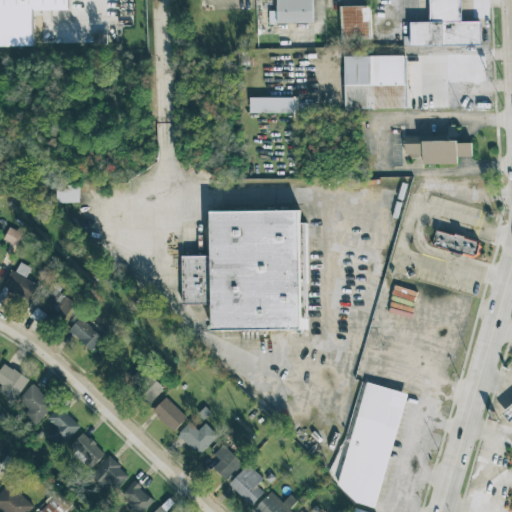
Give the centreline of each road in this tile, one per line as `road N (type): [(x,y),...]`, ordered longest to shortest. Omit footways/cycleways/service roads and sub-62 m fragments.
road 1 (tertiary): [(438,511),(511,235)]
road 2 (residential): [(0,323),(60,365),(213,511)]
